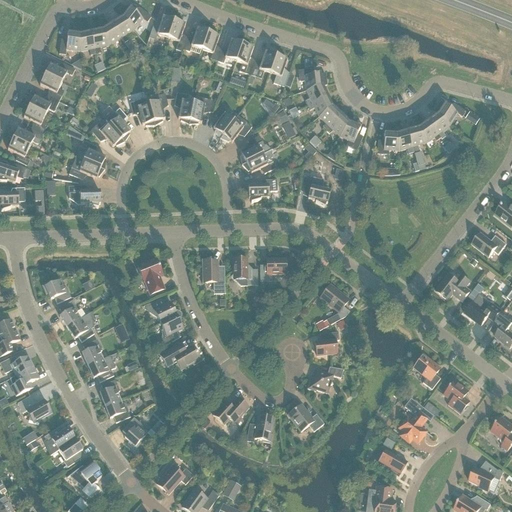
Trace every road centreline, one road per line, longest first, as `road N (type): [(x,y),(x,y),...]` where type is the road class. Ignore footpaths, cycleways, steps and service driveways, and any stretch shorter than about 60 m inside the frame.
road 1 (residential): [(173,0),(330,52),(348,94),(374,116),(405,112),(445,84),(511,103)]
road 2 (residential): [(131,486),(81,414),(30,315),(13,239)]
road 3 (residential): [(293,352),(283,399),(258,396),(201,331),(174,233)]
road 4 (residential): [(122,235),(128,167),(152,145),(174,143),(193,145),(219,167),(227,231)]
road 5 (unclassified): [(227,231),(309,234),(400,306)]
road 6 (residential): [(400,306),(511,157)]
road 7 (residential): [(0,118),(49,23),(105,0)]
road 8 (unclassified): [(400,306),(503,384)]
